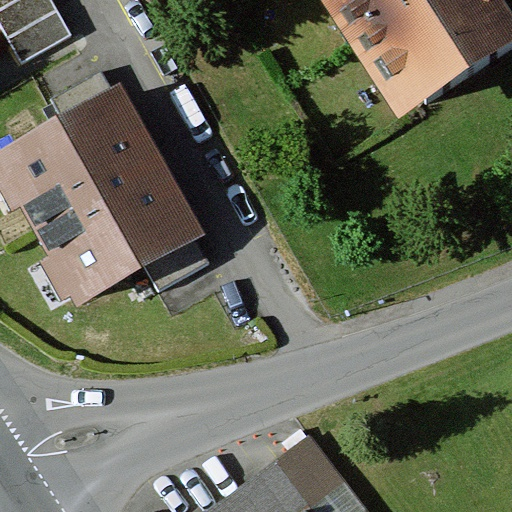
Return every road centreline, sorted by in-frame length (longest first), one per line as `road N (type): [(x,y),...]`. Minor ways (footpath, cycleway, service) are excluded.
road 1 (residential): [(112,0),(322,373)]
road 2 (residential): [(322,373),(0,465)]
road 3 (residential): [(511,300),(322,373)]
